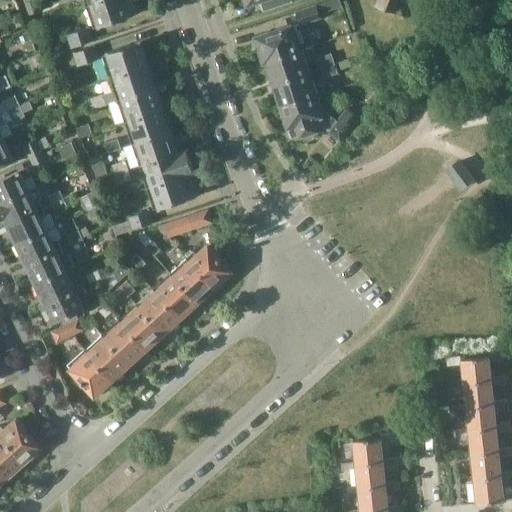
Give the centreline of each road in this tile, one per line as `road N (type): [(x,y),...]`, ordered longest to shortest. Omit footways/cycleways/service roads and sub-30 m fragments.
road 1 (residential): [(265,223),(309,190),(380,165),(417,137),(474,0)]
road 2 (residential): [(140,511),(299,360),(289,279)]
road 3 (residential): [(289,279),(80,464)]
road 4 (residential): [(265,223),(187,0)]
road 5 (residential): [(80,464),(0,298)]
road 6 (track): [(418,136),(460,153),(490,177),(460,202)]
